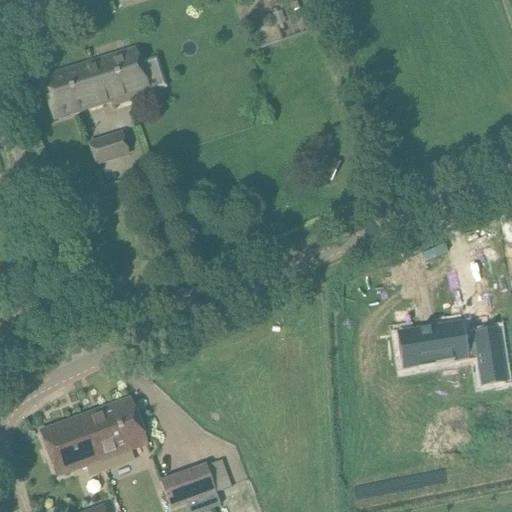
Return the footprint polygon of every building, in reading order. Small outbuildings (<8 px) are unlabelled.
[(264,17),(261,22),(263,28),(268,30),(274,28),(276,23),(274,18),(269,15),(264,17)] [(40,78),(53,121),(110,104),(111,107),(150,95),(135,48),(40,78)] [(116,159),(110,137),(88,144),(95,166),(116,159)] [(419,331),(397,335),(403,370),(466,360),(466,359),(478,358),(482,387),(504,384),(505,383),(496,332),(496,331),(494,332),(474,335),(475,344),(464,346),(460,325),(429,330),(429,329),(428,329),(428,330),(420,331),(420,330),(419,331)] [(130,400),(84,417),(100,462),(147,445),(130,400)] [(100,462),(84,417),(40,433),(56,478),(100,462)] [(89,468),(92,477),(136,460),(133,451),(89,468)] [(221,462),(206,468),(216,496),(231,490),(221,462)] [(160,482),(171,511),(216,496),(206,468),(205,466),(160,482)]
